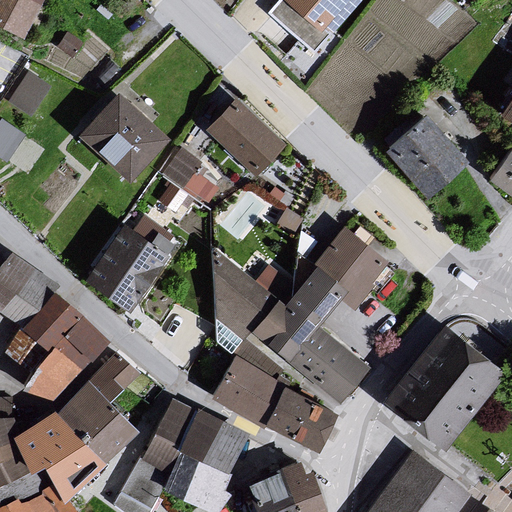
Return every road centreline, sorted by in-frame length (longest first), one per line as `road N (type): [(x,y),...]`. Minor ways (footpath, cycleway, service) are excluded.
road 1 (residential): [(176,0),(423,241)]
road 2 (residential): [(258,434),(162,376),(0,219)]
